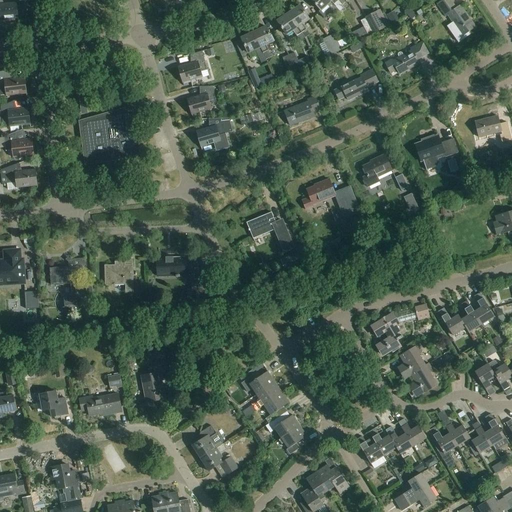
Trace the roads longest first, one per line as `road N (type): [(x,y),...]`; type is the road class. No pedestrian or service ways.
road 1 (residential): [(189,191),(314,149),(454,81)]
road 2 (residential): [(341,315),(511,268)]
road 3 (residential): [(38,46),(59,211)]
road 4 (residential): [(0,456),(135,429),(157,434)]
road 5 (residential): [(284,354),(238,295),(205,227)]
road 6 (residential): [(189,191),(149,56)]
road 7 (residential): [(205,227),(90,229),(74,209)]
road 8 (unclassified): [(144,38),(265,0)]
road 9 (residential): [(390,402),(428,408),(464,394),(511,406)]
